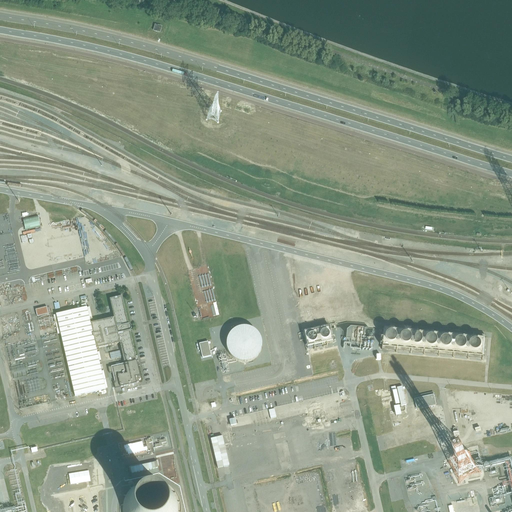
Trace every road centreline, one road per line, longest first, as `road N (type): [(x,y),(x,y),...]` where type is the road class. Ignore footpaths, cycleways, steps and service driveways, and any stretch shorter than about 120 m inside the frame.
road 1 (primary): [(0,30),(143,61),(511,174)]
road 2 (primary): [(511,161),(165,53),(0,19)]
road 3 (unknown): [(227,411),(222,388),(275,376),(283,361),(252,243)]
